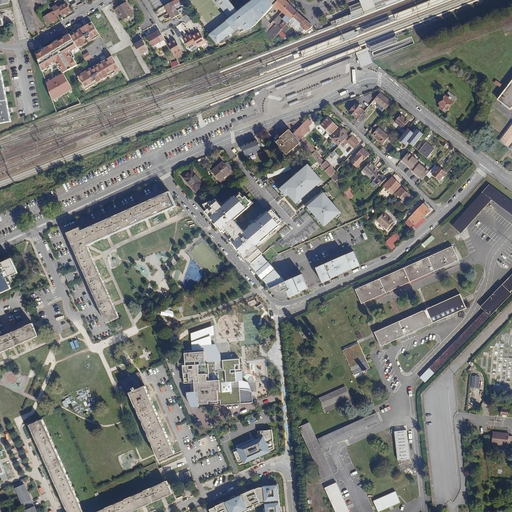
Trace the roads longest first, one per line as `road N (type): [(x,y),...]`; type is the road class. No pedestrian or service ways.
road 1 (unclassified): [(454,511),(441,384),(511,308)]
road 2 (tertiary): [(324,100),(379,79),(487,164)]
road 3 (unclassified): [(276,310),(393,258),(442,213)]
road 4 (residential): [(161,168),(276,310)]
road 5 (tertiary): [(0,247),(161,168)]
road 6 (tertiary): [(161,168),(324,100)]
road 7 (residential): [(324,100),(442,213)]
road 8 (residential): [(167,511),(273,466),(288,468)]
